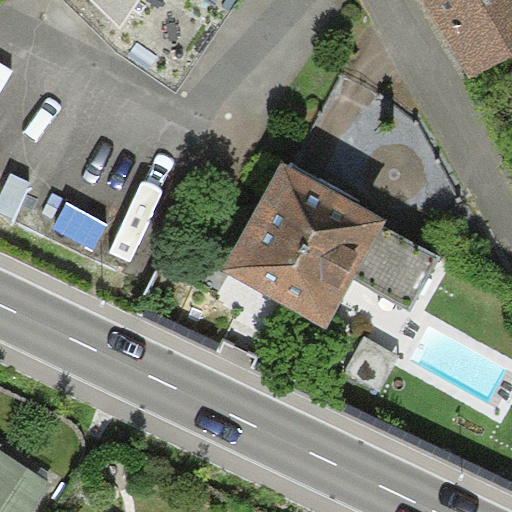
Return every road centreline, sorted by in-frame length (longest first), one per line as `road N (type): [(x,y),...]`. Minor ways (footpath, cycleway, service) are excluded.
road 1 (primary): [(0,303),(433,511)]
road 2 (residential): [(511,213),(392,0)]
